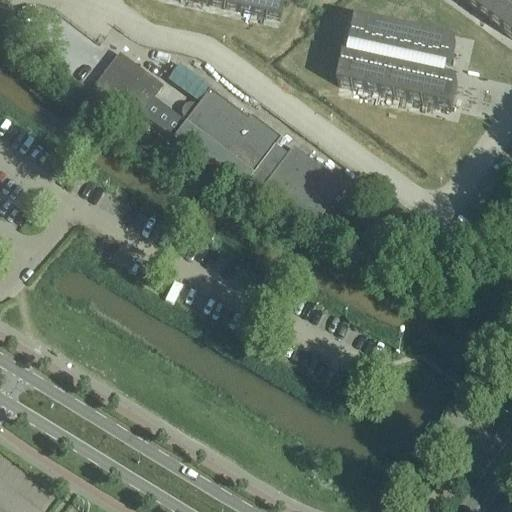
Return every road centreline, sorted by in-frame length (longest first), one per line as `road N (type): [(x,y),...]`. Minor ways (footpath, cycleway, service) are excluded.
road 1 (tertiary): [(254,511),(0,359)]
road 2 (tertiary): [(0,398),(185,511)]
